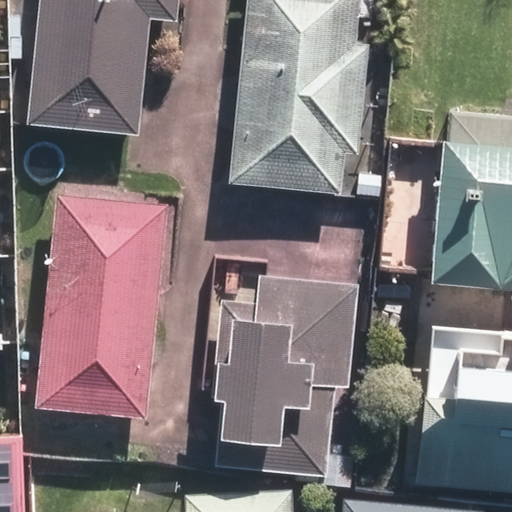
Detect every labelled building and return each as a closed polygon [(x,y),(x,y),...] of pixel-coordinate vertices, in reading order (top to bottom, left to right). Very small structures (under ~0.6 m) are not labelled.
[(49,0),(39,115),(148,125),(159,9),(187,12),(188,0),(49,0)] [(370,0),(258,0),(240,173),(351,185),(355,144),(369,146),(381,36),(367,34),(370,0)] [(511,102),(464,97),(447,264),(511,270),(511,102)] [(181,193),(68,181),(45,398),(158,410),(181,193)] [(269,293),(232,289),(222,387),(233,388),(226,457),(336,468),(345,377),(359,379),(369,275),(271,265),(269,293)] [(511,316),(445,310),(428,472),(511,480),(511,316)] [(36,511),(34,428),(0,428),(0,511),(36,511)] [(197,500),(109,503),(109,511),(304,511),(303,480),(197,484),(197,500)] [(492,511),(493,502),(355,489),(352,511),(492,511)]
